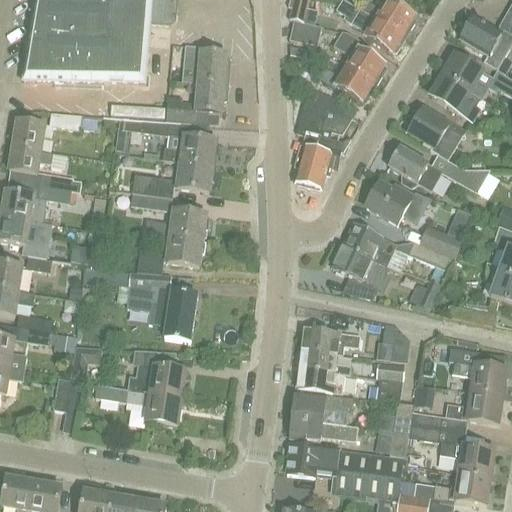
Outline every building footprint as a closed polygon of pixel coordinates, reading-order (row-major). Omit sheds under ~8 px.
[(37,0),(30,44),(23,86),(104,87),(140,87),(145,87),(147,71),(151,28),(171,30),(177,26),(178,0),(37,0)] [(291,1),(289,11),(289,13),(293,14),(290,25),(315,31),(318,15),(308,13),(310,4),(291,1)] [(361,13),(360,13),(344,3),(337,13),(347,19),(346,22),(369,37),(367,42),(392,58),(393,56),(397,56),(401,49),(400,46),(404,40),(361,13)] [(366,4),(361,13),(404,40),(408,33),(412,33),(415,27),(414,23),(415,21),(389,5),(383,15),(366,4)] [(501,31),(498,35),(474,21),(461,44),(488,59),(484,66),(497,74),(510,51),(511,51),(511,15),(509,14),(499,30),(501,31)] [(317,51),(321,32),(294,26),(290,45),(317,51)] [(348,72),(373,88),(376,90),(383,79),(380,77),(385,69),(361,53),(365,47),(350,37),(343,35),(334,50),(354,62),(348,72)] [(168,105),(164,105),(162,127),(196,129),(196,128),(197,118),(222,120),(227,60),(200,58),(201,53),(186,52),(183,88),(197,89),(195,107),(168,105)] [(457,60),(445,80),(472,96),(477,87),(496,99),(499,94),(511,101),(511,84),(504,80),(505,79),(497,74),(493,82),(457,60)] [(376,90),(373,88),(348,72),(343,81),(322,68),(314,80),(336,94),(338,90),(362,105),(367,97),(370,99),(376,90)] [(472,96),(445,80),(433,101),(472,125),(477,116),(464,108),(472,96)] [(316,107),(344,118),(348,107),(320,96),(316,107)] [(316,107),(306,104),(297,139),(305,141),(303,147),(318,150),(328,153),(332,135),(342,137),(352,121),(344,118),(316,107)] [(438,125),(423,116),(410,136),(436,152),(446,137),(460,145),(464,137),(440,122),(438,125)] [(97,134),(98,122),(51,119),(49,132),(17,126),(13,150),(42,154),(44,141),(51,142),(53,131),(81,137),(82,133),(97,134)] [(163,165),(213,173),(216,146),(193,143),(196,129),(162,127),(137,125),(123,124),(122,134),(131,135),(177,141),(175,155),(165,154),(163,165)] [(128,156),(130,147),(131,135),(122,134),(119,154),(128,156)] [(318,150),(303,147),(297,171),(301,172),(297,187),(322,193),(326,178),(330,179),(332,170),(339,171),(342,157),(318,150)] [(52,169),(54,158),(41,157),(42,154),(13,150),(9,176),(37,181),(40,167),(52,169)] [(389,171),(404,180),(403,181),(403,187),(411,191),(417,188),(417,187),(431,195),(442,177),(477,198),(491,174),(490,174),(465,174),(452,167),(437,160),(432,170),(428,168),(429,168),(401,152),(389,171)] [(134,186),(132,197),(173,203),(175,193),(209,198),(213,173),(163,165),(163,166),(181,169),(178,188),(134,181),(134,186)] [(71,195),(80,197),(82,186),(41,180),(40,190),(71,195)] [(380,189),(366,211),(398,230),(404,219),(417,227),(418,227),(425,213),(412,205),(413,204),(395,193),(393,197),(380,189)] [(71,195),(40,190),(37,203),(35,203),(35,201),(5,196),(1,221),(44,227),(48,205),(63,207),(69,208),(71,195)] [(171,217),(173,203),(132,197),(130,211),(171,217)] [(511,213),(503,210),(497,227),(511,232),(511,213)] [(172,241),(172,242),(202,246),(205,220),(176,216),(174,228),(147,224),(145,238),(150,239),(172,241)] [(44,227),(1,221),(0,228),(0,246),(27,251),(29,236),(43,238),(44,227)] [(373,264),(387,271),(398,249),(355,229),(344,251),(373,264)] [(494,248),(509,254),(502,271),(488,266),(486,272),(500,278),(500,277),(511,281),(511,234),(500,230),(494,248)] [(99,262),(100,262),(109,263),(110,258),(111,258),(115,232),(104,231),(99,262)] [(429,231),(422,249),(452,262),(455,263),(463,245),(429,231)] [(198,272),(202,246),(172,242),(169,260),(140,257),(137,277),(137,278),(162,280),(162,278),(163,268),(198,272)] [(408,259),(446,275),(452,262),(422,249),(414,246),(408,259)] [(389,282),(384,279),(387,271),(373,264),(344,251),(334,273),(382,296),(389,282)] [(57,265),(28,261),(26,273),(51,277),(51,276),(55,277),(57,265)] [(0,291),(19,295),(23,272),(0,268),(0,291)] [(137,278),(137,277),(130,276),(85,273),(83,287),(90,287),(129,290),(129,291),(130,291),(127,312),(154,317),(152,329),(166,331),(167,327),(193,331),(198,300),(171,296),(171,293),(172,279),(162,278),(162,280),(137,278)] [(495,331),(500,305),(511,309),(511,281),(500,277),(500,278),(491,302),(488,316),(450,308),(447,321),(495,331)] [(416,308),(428,315),(439,292),(427,286),(416,308)] [(19,295),(0,291),(0,319),(15,322),(17,308),(33,311),(35,298),(19,295)] [(17,330),(52,337),(54,324),(19,318),(17,330)] [(52,337),(17,330),(15,344),(50,349),(51,347),(57,348),(58,337),(52,337)] [(344,359),(345,350),(360,352),(361,341),(304,333),(302,354),(338,358),(344,359)] [(393,349),(391,365),(408,367),(410,345),(403,337),(385,335),(383,347),(393,349)] [(27,360),(13,357),(15,344),(0,341),(0,370),(25,374),(27,360)] [(102,355),(76,352),(71,384),(86,386),(88,368),(100,370),(102,355)] [(455,365),(477,369),(479,356),(452,352),(450,366),(455,366),(455,365)] [(351,371),(337,369),(338,358),(302,354),(301,356),(298,356),(297,367),(300,369),(299,372),(345,378),(350,379),(351,371)] [(97,391),(129,396),(182,404),(186,376),(171,374),(173,358),(134,355),(132,370),(139,371),(137,382),(131,381),(129,395),(98,390),(97,391)] [(472,395),(504,400),(509,374),(477,369),(455,365),(455,366),(453,377),(474,380),(472,395)] [(376,382),(379,383),(403,386),(404,386),(406,371),(378,367),(376,382)] [(25,374),(0,370),(0,399),(6,400),(9,383),(23,385),(25,374)] [(345,378),(299,372),(297,392),(342,398),(345,378)] [(63,436),(71,384),(59,382),(54,413),(66,416),(63,436)] [(403,386),(379,383),(376,403),(400,406),(403,386)] [(71,384),(63,436),(74,438),(77,417),(79,418),(84,387),(71,384)] [(96,402),(127,407),(127,408),(149,411),(146,426),(178,431),(182,404),(129,396),(97,391),(96,402)] [(448,407),(446,421),(500,429),(504,400),(472,395),(469,410),(448,407)] [(293,424),(322,427),(324,413),(351,417),(353,404),(296,396),(293,424)] [(398,406),(396,416),(394,435),(410,437),(411,427),(413,416),(414,409),(398,406)] [(446,421),(413,416),(411,427),(445,432),(446,421)] [(358,432),(349,431),(322,427),(293,424),(290,442),(320,446),(320,441),(356,446),(358,432)] [(443,446),(443,445),(445,432),(411,427),(410,437),(409,442),(442,446),(443,446)] [(406,462),(409,442),(410,437),(394,435),(390,458),(390,460),(406,462)] [(497,454),(443,445),(443,446),(441,458),(462,461),(459,476),(493,481),(497,454)] [(291,448),(287,477),(335,484),(333,494),(379,500),(378,506),(398,508),(404,463),(291,448)] [(488,510),(493,481),(459,476),(457,491),(436,488),(436,490),(434,502),(488,510)] [(30,511),(34,488),(7,483),(2,511),(8,511),(30,511)] [(401,497),(399,508),(424,511),(429,511),(431,503),(434,503),(434,502),(436,490),(416,487),(415,499),(401,497)] [(58,511),(62,492),(34,488),(30,511),(58,511)] [(110,511),(112,501),(84,497),(81,511),(110,511)] [(137,511),(139,506),(112,501),(110,511),(137,511)]
